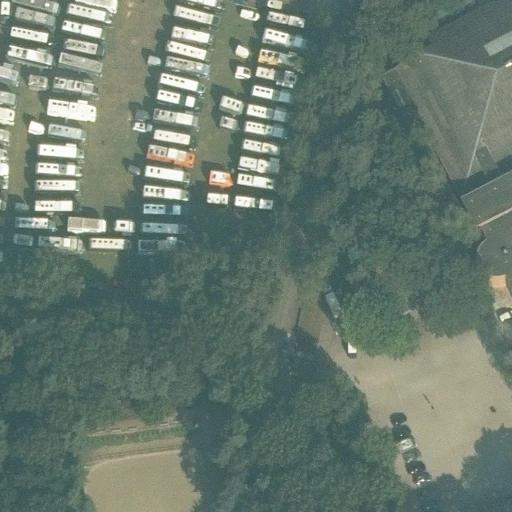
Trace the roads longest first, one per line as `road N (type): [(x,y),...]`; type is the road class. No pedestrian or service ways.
road 1 (unclassified): [(282,320),(348,0)]
road 2 (track): [(0,329),(271,330),(282,320)]
road 3 (unknown): [(309,511),(282,320)]
